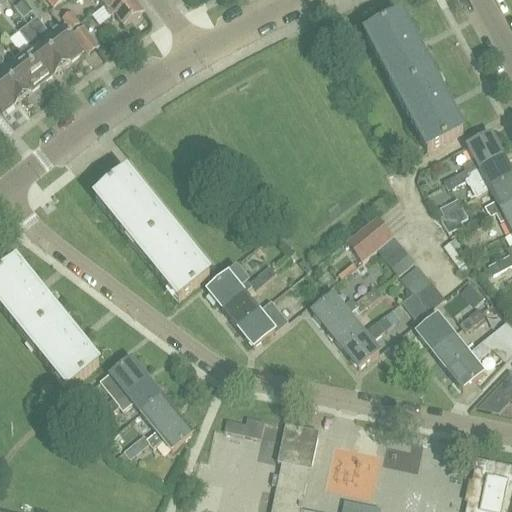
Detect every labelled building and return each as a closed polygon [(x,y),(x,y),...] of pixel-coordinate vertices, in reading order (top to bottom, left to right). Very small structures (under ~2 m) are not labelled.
[(89,0),(91,2),(93,0),(97,0),(104,9),(115,0),(89,0)] [(115,0),(104,9),(92,17),(100,28),(111,19),(112,20),(115,18),(124,30),(144,15),(136,6),(138,5),(134,0),(115,0)] [(72,15),(63,22),(71,32),(79,25),(72,15)] [(396,97),(432,78),(401,20),(366,39),(396,97)] [(32,29),(63,71),(83,55),(61,27),(48,38),(38,25),(32,29)] [(43,86),(63,71),(32,29),(24,35),(34,48),(21,58),(43,86)] [(73,38),(88,57),(98,49),(83,30),(73,38)] [(6,63),(0,55),(0,71),(23,101),(43,86),(21,58),(7,69),(5,66),(6,63)] [(0,113),(3,116),(23,101),(0,71),(0,113)] [(432,78),(396,97),(427,155),(463,136),(432,78)] [(479,172),(502,160),(491,138),(467,151),(474,163),(463,168),(466,173),(454,179),(456,184),(460,182),(461,186),(470,181),(468,177),(479,172)] [(468,177),(470,181),(473,186),(474,185),(481,198),(490,193),(511,181),(511,177),(502,160),(479,172),(468,177)] [(137,253),(168,228),(127,176),(95,202),(137,253)] [(448,193),(461,186),(460,182),(456,184),(454,179),(444,184),(448,193)] [(501,214),(511,208),(511,181),(490,193),(496,204),(485,209),(489,216),(476,222),(478,227),(482,225),(484,229),(493,224),(491,220),(497,217),(501,214)] [(511,234),(511,208),(501,214),(497,217),(502,225),(506,223),(511,234)] [(462,209),(440,221),(448,237),(463,229),(461,225),(468,222),(462,209)] [(377,221),(345,246),(362,266),(393,241),(377,221)] [(471,236),(484,229),(482,225),(478,227),(476,222),(467,227),(471,236)] [(168,228),(137,253),(178,304),(210,279),(168,228)] [(385,263),(401,250),(394,241),(378,254),(385,263)] [(454,243),(445,250),(456,266),(466,259),(454,243)] [(392,271),(408,258),(401,250),(385,263),(392,271)] [(511,250),(507,253),(511,258),(499,265),(501,269),(505,267),(507,271),(511,267),(511,250)] [(408,258),(392,271),(399,280),(415,266),(408,258)] [(304,264),(299,269),(307,278),(312,274),(304,264)] [(494,278),(507,271),(505,267),(501,269),(499,265),(490,270),(494,278)] [(0,310),(26,343),(58,317),(40,295),(37,291),(34,287),(16,266),(0,279),(0,310)] [(408,291),(425,278),(417,269),(401,282),(408,291)] [(265,281),(267,284),(275,278),(269,271),(259,280),(262,284),(265,281)] [(244,296),(250,291),(236,273),(208,295),(223,313),(244,296)] [(415,299),(432,286),(425,278),(408,291),(415,299)] [(256,293),(267,284),(265,281),(262,284),(259,280),(250,287),(256,293)] [(423,308),(439,295),(432,286),(415,299),(423,308)] [(483,303),(470,289),(461,297),(474,311),(483,303)] [(370,301),(372,304),(380,298),(375,291),(363,301),(366,304),(370,301)] [(439,295),(423,308),(429,315),(445,302),(439,295)] [(238,332),(260,316),(244,296),(223,313),(238,332)] [(352,303),(342,311),(333,299),(313,316),(328,335),(349,318),(358,310),(355,307),(352,303)] [(361,314),(372,304),(370,301),(366,304),(363,301),(355,307),(358,310),(361,314)] [(253,351),(273,335),(275,337),(287,327),(271,307),(260,316),(238,332),(253,351)] [(485,320),(482,316),(479,312),(468,322),(470,325),(474,322),(477,326),(485,320)] [(58,317),(26,343),(68,394),(96,371),(99,368),(81,346),(79,343),(76,340),(58,317)] [(344,354),(364,337),(349,318),(328,335),(344,354)] [(380,356),(371,345),(374,342),(374,343),(391,329),(384,320),(364,337),(344,354),(359,373),(380,356)] [(432,356),(453,339),(438,320),(417,337),(432,356)] [(465,335),(477,326),(474,322),(470,325),(468,322),(459,328),(465,335)] [(507,364),(511,358),(511,335),(511,336),(500,347),(507,353),(501,359),(507,364)] [(448,374),(468,357),(453,339),(432,356),(448,374)] [(482,346),(448,374),(463,394),(484,377),(475,366),(489,355),(482,346)] [(126,399),(147,382),(132,363),(101,387),(114,402),(103,411),(106,415),(109,413),(112,416),(120,409),(117,406),(126,399)] [(498,418),(511,404),(511,399),(511,390),(510,378),(477,413),(498,418)] [(142,418),(162,400),(147,382),(126,399),(117,406),(120,409),(124,416),(134,408),(142,418)] [(157,436),(178,420),(162,400),(142,418),(157,436)] [(100,425),(112,416),(109,413),(106,415),(103,411),(95,418),(100,425)] [(154,453),(163,445),(172,455),(193,438),(178,420),(157,436),(147,444),(150,447),(154,453)] [(225,435),(244,439),(261,443),(265,425),(248,421),(247,428),(228,424),(225,435)] [(301,511),(310,473),(312,473),(320,436),(287,429),(278,466),(283,467),(280,480),(274,479),(272,490),(278,491),(273,511),(301,511)] [(150,447),(147,444),(144,441),(133,449),(136,453),(139,451),(142,454),(150,447)] [(130,463),(142,454),(139,451),(136,453),(133,449),(124,456),(130,463)] [(474,477),(466,511),(511,511),(511,470),(477,463),(474,477)]
